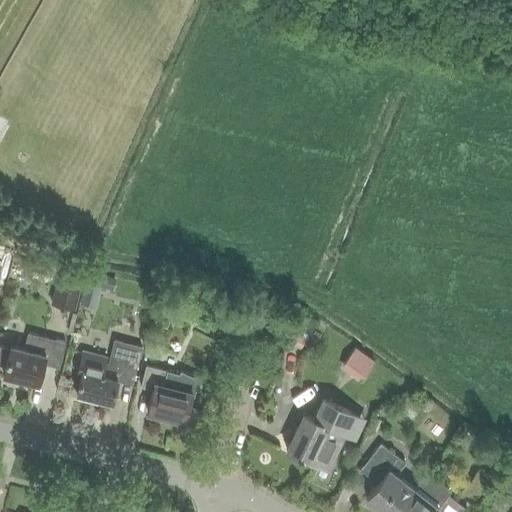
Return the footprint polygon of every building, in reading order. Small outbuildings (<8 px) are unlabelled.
[(75,309),(81,285),(57,279),(51,303),(75,309)] [(58,368),(65,343),(27,333),(23,349),(10,346),(9,350),(0,347),(0,364),(5,365),(2,375),(36,384),(42,363),(58,368)] [(76,370),(81,371),(76,393),(112,402),(117,381),(133,385),(139,360),(138,360),(142,345),(114,338),(108,363),(106,362),(107,356),(81,350),(76,370)] [(375,360),(355,346),(341,366),(361,380),(375,360)] [(160,370),(145,366),(140,387),(151,389),(146,412),(185,421),(191,393),(194,394),(200,380),(180,372),(179,374),(160,370)] [(314,420),(302,414),(286,451),(328,470),(344,434),(354,438),(363,418),(324,399),(314,420)] [(365,498),(382,511),(397,511),(415,489),(395,474),(404,462),(380,444),(364,464),(381,477),(365,498)] [(428,472),(415,489),(397,511),(463,511),(466,509),(447,495),(451,490),(428,472)] [(511,475),(503,485),(511,493),(511,475)]
